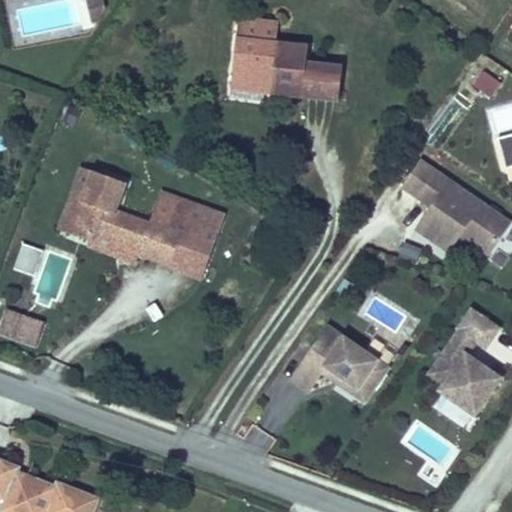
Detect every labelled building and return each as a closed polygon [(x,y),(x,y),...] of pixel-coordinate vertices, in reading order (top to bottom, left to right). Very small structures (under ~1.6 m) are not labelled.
[(85,0),(88,11),(105,7),(103,0),(85,0)] [(105,7),(88,11),(91,26),(102,24),(108,16),(105,7)] [(239,18),(237,40),(276,44),(278,22),(239,18)] [(276,44),(237,40),(230,98),(271,103),(271,98),(273,89),(281,90),(280,99),(301,101),(305,63),(307,48),(276,44)] [(337,67),(305,63),(301,101),(333,104),(337,67)] [(473,92),(492,102),(501,83),(482,74),(473,92)] [(273,89),(271,98),(280,99),(281,90),(273,89)] [(511,136),(497,140),(506,171),(511,169),(511,136)] [(424,202),(443,175),(421,160),(401,191),(423,206),(424,202)] [(56,231),(63,234),(76,200),(83,203),(94,174),(79,168),(56,231)] [(76,200),(63,234),(88,244),(92,231),(129,244),(125,254),(138,259),(201,282),(226,215),(161,191),(149,223),(118,211),(127,187),(94,174),(83,203),(76,200)] [(511,227),(511,222),(443,175),(424,202),(431,207),(413,232),(448,257),(461,239),(466,231),(475,238),(470,246),(490,259),(511,227)] [(129,244),(92,231),(88,244),(90,244),(88,249),(122,262),(125,254),(129,244)] [(470,246),(475,238),(466,231),(461,239),(470,246)] [(16,270),(31,274),(37,252),(22,248),(16,270)] [(138,259),(125,254),(122,262),(135,267),(138,259)] [(486,352),(502,330),(470,309),(455,331),(457,332),(478,347),(486,352)] [(0,333),(23,344),(33,321),(8,312),(0,331),(0,333)] [(35,348),(44,326),(33,321),(23,344),(35,348)] [(391,370),(328,327),(289,383),(309,396),(322,378),(335,387),(362,406),(365,408),(391,370)] [(478,347),(457,332),(449,344),(470,358),(478,347)] [(503,381),(470,358),(449,344),(427,377),(442,387),(437,394),(476,421),(503,381)] [(360,408),(362,406),(335,387),(333,389),(360,408)] [(0,458),(0,503),(0,504),(0,511),(96,511),(102,498),(57,480),(55,485),(53,489),(17,476),(19,471),(21,467),(0,458)] [(55,485),(19,471),(17,476),(53,489),(55,485)]
